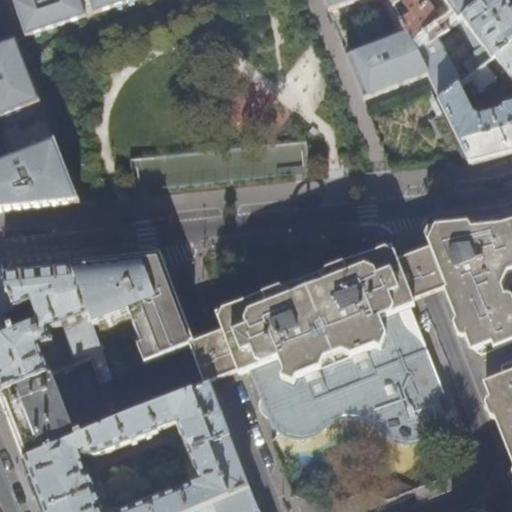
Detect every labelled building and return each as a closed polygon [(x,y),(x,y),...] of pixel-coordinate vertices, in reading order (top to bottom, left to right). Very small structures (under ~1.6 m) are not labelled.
[(78,0),(14,0),(12,1),(25,39),(85,20),(78,0)] [(85,0),(92,18),(144,0),(85,0)] [(322,0),(327,12),(362,0),(322,0)] [(462,20),(488,0),(441,0),(431,8),(425,0),(390,0),(396,12),(408,35),(418,55),(438,39),(462,20)] [(471,77),(511,45),(511,8),(506,0),(488,0),(462,20),(483,47),(473,54),(474,57),(463,65),(471,77)] [(380,94),(428,76),(418,55),(408,35),(346,58),(363,101),(381,95),(380,94)] [(461,85),(438,39),(418,55),(428,76),(435,89),(441,101),(459,86),(461,85)] [(40,105),(16,42),(0,47),(0,118),(1,120),(40,105)] [(511,45),(471,77),(466,81),(476,94),(485,94),(496,85),(496,77),(504,71),(511,82),(511,106),(503,108),(502,113),(480,118),(473,115),(459,86),(441,101),(443,105),(442,106),(471,164),(511,153),(511,45)] [(80,205),(55,141),(0,161),(0,213),(10,213),(52,208),(80,205)] [(511,216),(499,221),(471,224),(469,230),(438,233),(430,252),(445,290),(465,340),(470,338),(475,351),(490,345),(493,351),(511,343),(511,303),(510,299),(506,296),(503,297),(500,289),(508,273),(511,272),(511,216)] [(445,290),(430,252),(429,250),(422,252),(438,293),(445,290)] [(438,293),(422,252),(406,259),(407,262),(422,299),(438,293)] [(413,303),(397,263),(394,264),(392,260),(384,255),(369,261),(367,257),(327,272),(321,286),(306,292),(335,365),(374,349),(380,336),(384,334),(379,320),(398,313),(414,307),(413,303)] [(194,344),(187,325),(174,292),(161,256),(120,261),(94,263),(70,266),(91,324),(92,327),(112,379),(101,383),(117,422),(210,387),(209,384),(204,386),(189,346),(194,344)] [(422,299),(407,262),(406,259),(397,263),(413,303),(422,299)] [(92,327),(91,324),(70,266),(39,269),(0,273),(0,395),(51,375),(41,349),(53,344),(49,333),(62,328),(76,365),(92,359),(101,383),(112,379),(92,327)] [(335,365),(306,292),(290,298),(276,291),(237,306),(239,311),(225,316),(222,325),(225,332),(241,372),(241,374),(250,370),(278,359),(284,374),(297,380),(335,365)] [(441,388),(424,345),(407,329),(402,320),(398,313),(379,320),(384,334),(380,336),(374,349),(335,365),(297,380),(284,374),(278,359),(250,370),(260,398),(259,403),(259,409),(265,416),(268,418),(270,423),(276,431),(281,435),(299,441),(304,440),(339,420),(357,421),(360,422),(399,443),(402,444),(450,437),(435,399),(435,396),(436,394),(438,392),(442,390),(441,388)] [(241,372),(225,332),(214,336),(223,357),(230,376),(241,372)] [(230,376),(223,357),(214,336),(198,342),(200,345),(207,364),(214,382),(230,376)] [(207,364),(200,345),(198,342),(194,344),(209,384),(214,382),(207,364)] [(209,384),(194,344),(189,346),(204,386),(209,384)] [(511,367),(501,372),(504,379),(489,384),(493,396),(491,398),(488,399),(511,459),(511,367)] [(75,434),(53,374),(51,375),(0,395),(0,397),(2,402),(24,461),(83,438),(81,432),(75,434)] [(87,475),(80,458),(98,459),(156,434),(156,432),(175,425),(187,456),(231,439),(210,387),(117,422),(83,438),(24,461),(34,488),(43,511),(45,511),(106,488),(103,480),(93,483),(90,475),(87,475)] [(101,511),(104,510),(100,500),(110,497),(106,488),(45,511),(194,511),(248,491),(250,490),(231,439),(187,456),(198,484),(129,511),(101,511)] [(256,511),(248,491),(194,511),(256,511)]
